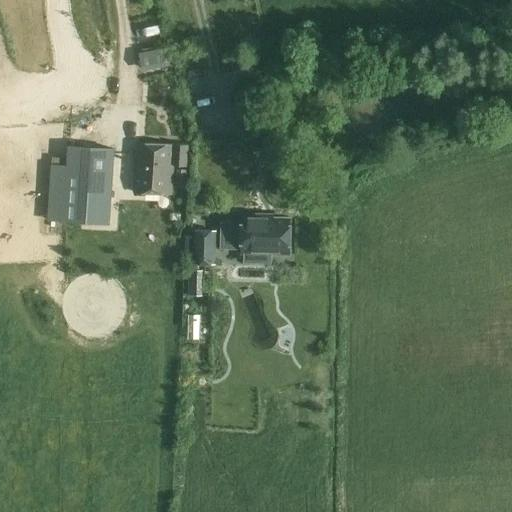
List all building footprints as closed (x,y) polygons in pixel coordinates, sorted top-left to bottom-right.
[(139,143),(137,192),(172,194),(173,165),(188,166),(189,146),(139,143)] [(70,144),(68,164),(66,202),(110,205),(114,147),(70,144)] [(271,252),(286,252),(289,252),(290,220),(262,219),(259,219),(260,216),(244,216),(243,224),(223,223),(222,247),(243,248),(243,251),(246,251),(246,261),(270,262),(271,252)] [(197,231),(196,248),(196,263),(214,264),(215,249),(215,231),(197,231)] [(202,295),(202,283),(190,283),(190,295),(202,295)]
